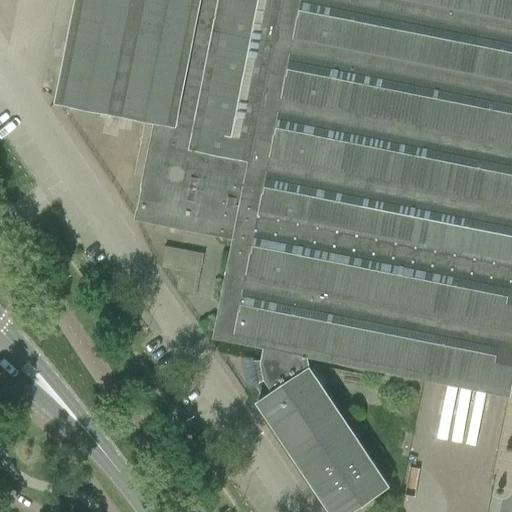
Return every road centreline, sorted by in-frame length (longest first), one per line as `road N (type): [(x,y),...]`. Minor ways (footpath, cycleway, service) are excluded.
road 1 (unclassified): [(303,511),(72,179)]
road 2 (tertiary): [(80,427),(0,325)]
